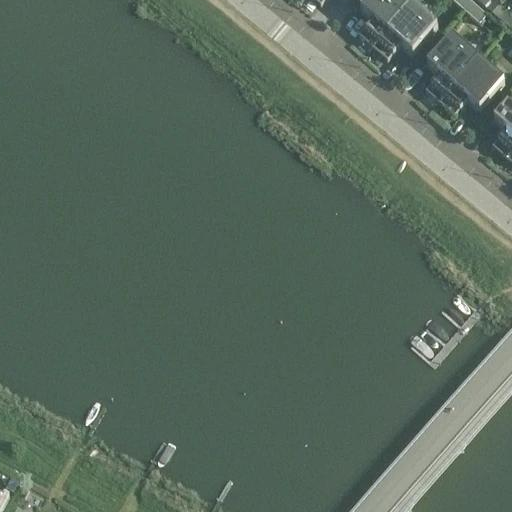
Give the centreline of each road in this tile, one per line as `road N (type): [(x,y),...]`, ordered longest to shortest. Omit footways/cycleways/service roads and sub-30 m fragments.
road 1 (residential): [(511,224),(242,0)]
road 2 (residential): [(511,360),(377,511)]
